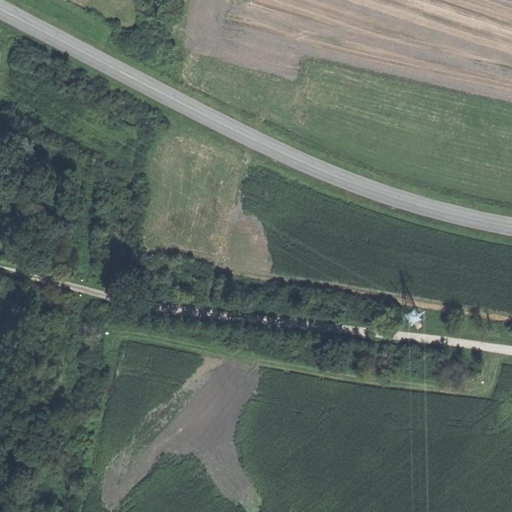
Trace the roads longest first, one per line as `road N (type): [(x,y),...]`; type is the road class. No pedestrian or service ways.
road 1 (secondary): [(0,15),(346,186),(511,230)]
road 2 (track): [(511,351),(169,310),(0,272)]
